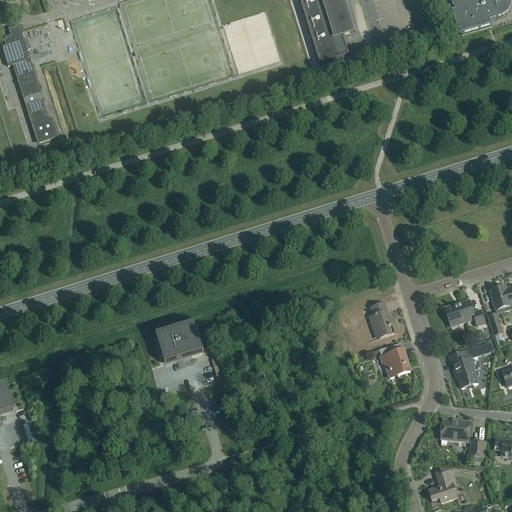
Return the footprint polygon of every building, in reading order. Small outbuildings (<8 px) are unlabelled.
[(298,0),(319,65),(320,65),(319,64),(348,55),(348,56),(349,56),(343,36),(355,33),(344,0),(298,0)] [(482,25),(501,19),(505,17),(509,14),(511,10),(511,5),(511,1),(510,0),(463,0),(451,4),(454,13),(452,14),(457,33),(460,32),(461,36),(483,30),(482,25)] [(12,66),(14,73),(36,141),(37,141),(39,144),(58,138),(52,118),(48,119),(35,78),(27,51),(30,50),(27,40),(24,41),(19,26),(8,30),(10,37),(8,38),(4,44),(5,46),(1,48),(7,68),(12,66)] [(489,293),(495,312),(502,310),(503,313),(511,311),(511,307),(511,306),(511,289),(507,291),(506,288),(489,293)] [(473,314),(469,302),(444,309),(450,329),(474,322),(476,328),(485,326),(480,311),(473,314)] [(389,319),(384,304),(370,309),(372,317),(369,318),(374,334),(376,341),(398,334),(393,318),(389,319)] [(503,334),(497,315),(487,318),(493,337),(496,345),(505,343),(502,334),(503,334)] [(184,359),(202,354),(194,327),(158,338),(166,365),(177,361),(176,358),(183,356),(184,359)] [(410,374),(403,351),(390,355),(388,349),(379,351),(381,358),(380,358),(383,366),(385,366),(389,380),(410,374)] [(455,373),(461,390),(478,385),(472,368),(474,367),(472,360),(465,362),(463,354),(449,358),(454,374),(455,373)] [(511,369),(502,373),(507,389),(511,387),(511,369)] [(0,414),(0,415),(11,412),(9,404),(6,394),(6,395),(4,387),(0,388),(0,414)] [(443,422),(441,440),(468,443),(470,425),(443,422)] [(501,451),(501,458),(511,458),(511,442),(495,441),(494,450),(501,451)] [(472,443),(470,457),(483,459),(485,444),(472,443)] [(432,503),(432,502),(434,506),(440,504),(441,505),(457,499),(453,487),(455,487),(450,471),(439,470),(434,473),(439,487),(428,491),(432,503)]
